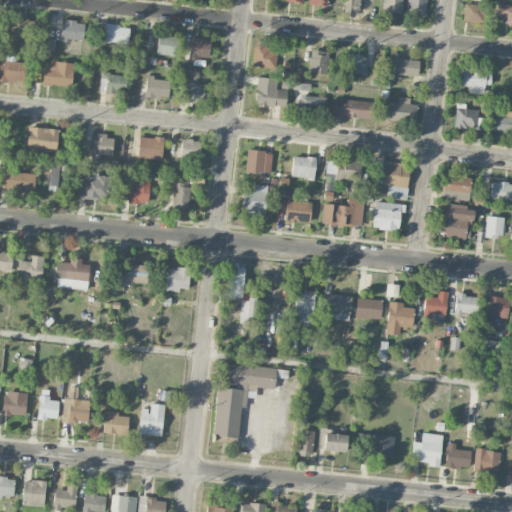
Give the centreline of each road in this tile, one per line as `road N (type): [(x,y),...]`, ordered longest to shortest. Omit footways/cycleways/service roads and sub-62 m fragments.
road 1 (residential): [(244,0),(182,511)]
road 2 (residential): [(511,159),(0,105)]
road 3 (residential): [(511,502),(0,448)]
road 4 (residential): [(511,272),(0,219)]
road 5 (residential): [(511,50),(24,0)]
road 6 (residential): [(449,0),(419,264)]
